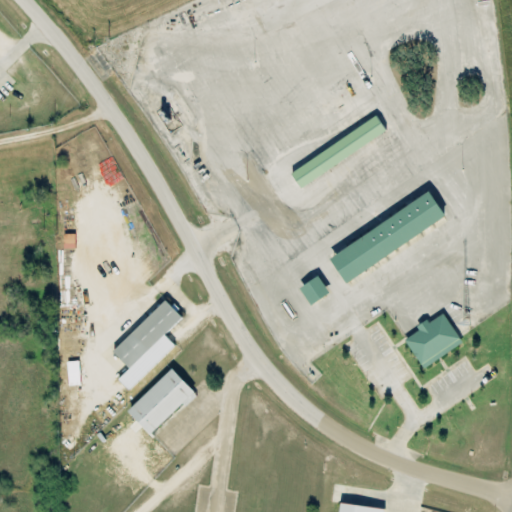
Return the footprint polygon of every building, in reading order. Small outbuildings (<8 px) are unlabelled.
[(293,173),(303,188),(390,134),(380,118),(293,173)] [(349,284),(450,218),(433,193),(333,259),(349,284)] [(313,306),(332,295),(322,278),(303,289),(313,306)] [(178,347),(167,336),(185,319),(169,302),(115,352),(131,370),(120,380),(131,391),(178,347)] [(430,324),(429,322),(419,328),(421,332),(407,340),(424,369),(465,346),(447,315),(430,324)] [(130,412),(153,437),(198,395),(175,370),(130,412)]
